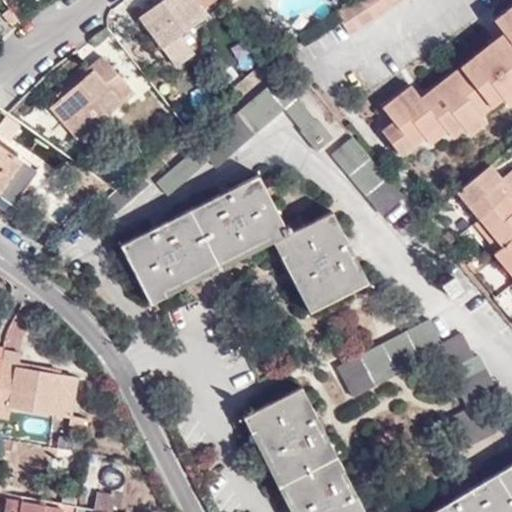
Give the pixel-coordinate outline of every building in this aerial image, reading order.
[(140,16),(161,0),(152,0),(136,12),(140,16)] [(207,13),(203,7),(213,0),(161,0),(140,16),(162,46),(207,13)] [(364,25),(377,16),(366,0),(353,0),(350,2),(364,25)] [(366,0),(377,16),(389,9),(383,0),(366,0)] [(383,0),(389,9),(401,1),(400,0),(383,0)] [(350,2),(344,6),(337,11),(351,33),(364,25),(350,2)] [(511,3),(506,9),(511,17),(511,33),(426,102),(421,97),(411,83),(383,105),(393,119),(381,129),(401,154),(425,135),(441,122),(447,129),(453,136),(464,127),(482,113),(503,97),(511,89),(511,3)] [(494,18),(502,31),(421,97),(426,102),(511,33),(511,17),(506,9),(494,18)] [(132,88),(103,54),(92,64),(95,68),(61,98),(51,106),(79,137),(123,100),(121,98),(132,88)] [(92,64),(58,94),(61,98),(95,68),(92,64)] [(229,86),(241,77),(235,68),(222,78),(229,86)] [(284,107),(318,147),(331,137),(280,75),(157,181),(167,193),(209,157),(216,164),(284,107)] [(509,104),(511,101),(511,89),(503,97),(509,104)] [(470,134),(488,121),(482,113),(464,127),(470,134)] [(427,137),(431,143),(447,129),(441,122),(425,135),(427,137)] [(332,151),(383,212),(403,195),(352,135),(332,151)] [(0,136),(0,144),(12,153),(16,148),(0,136)] [(0,192),(15,203),(36,170),(12,153),(0,144),(0,192)] [(464,193),(484,216),(486,214),(511,192),(511,170),(505,176),(494,161),(467,184),(470,188),(464,193)] [(139,169),(118,187),(101,202),(112,214),(149,182),(139,169)] [(356,268),(343,244),(349,242),(333,210),(293,230),(290,224),(285,225),(259,173),(230,188),(231,192),(223,197),(221,192),(159,224),(161,228),(154,231),(152,227),(122,243),(150,302),(180,287),(177,281),(256,241),(259,247),(273,239),(282,257),(289,253),(301,278),(294,282),(309,311),(369,281),(361,266),(356,268)] [(230,188),(221,192),(223,197),(231,192),(230,188)] [(496,228),(491,231),(503,245),(511,237),(511,192),(486,214),(496,228)] [(484,216),(481,218),(491,231),(496,228),(486,214),(484,216)] [(511,237),(503,245),(494,252),(505,265),(511,261),(511,262),(511,237)] [(180,287),(259,247),(256,241),(177,281),(180,287)] [(349,242),(343,244),(356,268),(361,266),(349,242)] [(282,257),(294,282),(301,278),(289,253),(282,257)] [(442,282),(451,296),(464,287),(455,274),(442,282)] [(451,415),(467,445),(497,429),(481,399),(498,390),(478,352),(474,354),(462,331),(442,341),(430,318),(338,366),(352,395),(399,371),(396,365),(438,344),(448,363),(447,364),(468,406),(451,415)] [(20,360),(22,351),(4,348),(2,357),(20,360)] [(0,416),(8,418),(10,404),(71,415),(77,376),(61,374),(19,366),(20,360),(2,357),(0,356),(0,416)] [(61,374),(62,368),(20,360),(19,366),(61,374)] [(263,442),(298,511),(365,511),(356,493),(352,496),(348,488),(352,486),(321,423),(317,425),(313,417),(317,415),(302,385),(243,416),(258,445),(263,442)] [(292,511),(298,511),(263,442),(258,445),(292,511)] [(511,511),(511,462),(468,489),(470,494),(463,498),(461,494),(430,511),(511,511)] [(468,489),(461,494),(463,498),(470,494),(468,489)] [(89,511),(90,507),(77,505),(78,494),(63,491),(60,506),(8,497),(5,511),(89,511)] [(111,500),(93,497),(90,507),(89,511),(116,511),(109,511),(111,500)]
